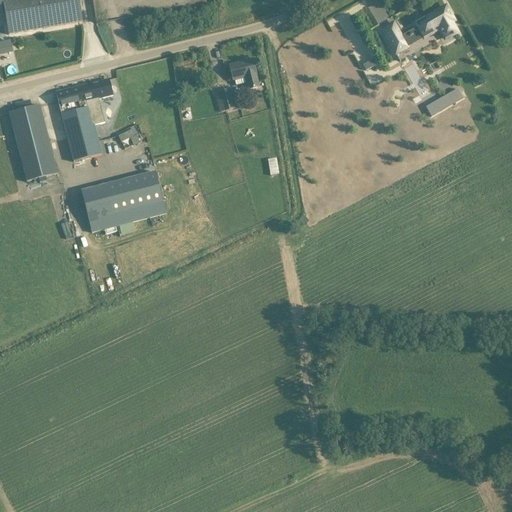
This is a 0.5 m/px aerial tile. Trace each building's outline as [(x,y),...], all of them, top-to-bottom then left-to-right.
[(82,24),(81,17),(77,0),(2,0),(5,15),(8,32),(8,35),(82,24)] [(416,29),(402,36),(394,22),(380,30),(395,56),(409,48),(409,47),(404,39),(418,32),(422,40),(423,41),(439,32),(444,42),(459,34),(453,24),(456,22),(446,5),(413,23),(416,29)] [(260,89),(253,61),(251,61),(250,59),(248,58),(244,59),(243,61),(244,63),(229,66),(233,82),(245,79),(248,92),(260,89)] [(366,72),(377,65),(374,59),(363,66),(366,72)] [(95,126),(105,124),(99,100),(113,96),(109,80),(70,90),(69,90),(69,91),(57,94),(57,93),(56,93),(58,101),(74,163),(102,155),(95,126)] [(456,90),(425,108),(430,117),(462,99),(456,90)] [(229,91),(220,93),(225,112),(234,110),(229,91)] [(46,178),(57,175),(40,106),(9,114),(27,183),(39,180),(40,184),(47,182),(46,178)] [(119,136),(122,143),(130,139),(133,146),(140,143),(137,136),(134,130),(119,136)] [(276,159),(268,160),(270,176),(278,175),(280,174),(279,167),(278,168),(276,159)] [(81,192),(92,234),(166,215),(156,173),(81,192)]
